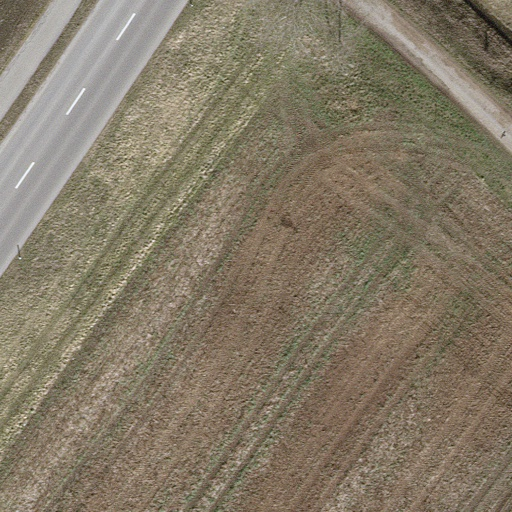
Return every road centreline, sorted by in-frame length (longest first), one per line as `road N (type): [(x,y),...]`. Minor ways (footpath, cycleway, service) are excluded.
road 1 (tertiary): [(0,209),(143,0)]
road 2 (track): [(511,144),(359,0)]
